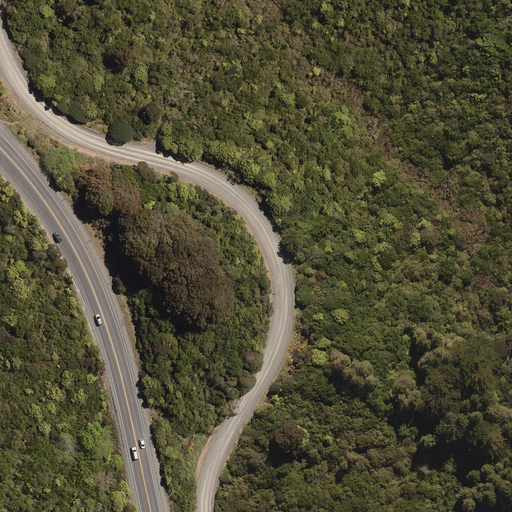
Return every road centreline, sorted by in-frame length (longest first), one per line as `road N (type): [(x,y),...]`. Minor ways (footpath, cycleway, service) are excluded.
road 1 (unclassified): [(205,511),(216,457),(278,334),(283,299),(270,242),(240,201),(212,180),(56,123),(0,49)]
road 2 (trunk): [(150,511),(98,302),(51,210),(0,148)]
